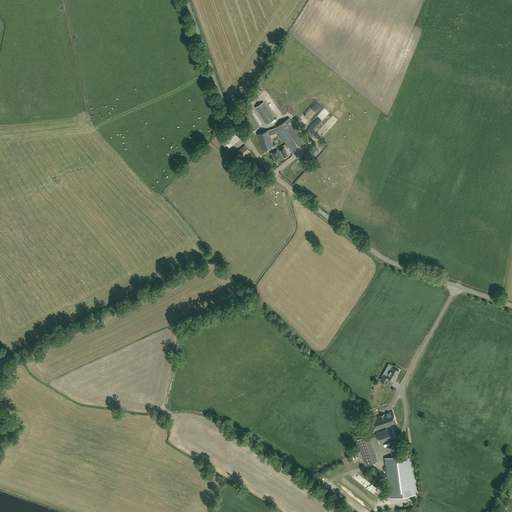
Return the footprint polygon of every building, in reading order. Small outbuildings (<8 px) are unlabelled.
[(255,86),(249,97),(247,100),(254,104),(262,91),(255,86)] [(318,101),(310,111),(316,115),(324,106),(318,101)] [(255,107),(267,124),(274,119),(263,102),(255,107)] [(241,116),(250,131),(259,126),(249,111),(241,116)] [(275,128),(257,134),(262,150),(269,147),(271,151),(271,152),(275,159),(278,157),(278,158),(281,156),(280,156),(281,155),(282,155),(284,157),(287,155),(283,147),(279,149),(280,150),(279,151),(277,148),(275,144),(273,145),(271,138),(270,135),(275,133),(278,132),(291,150),(305,140),(289,117),(275,128)] [(223,138),(231,147),(241,138),(234,129),(223,138)] [(249,151),(245,145),(234,153),(239,159),(249,151)] [(383,375),(380,380),(386,383),(389,378),(393,380),(396,376),(395,376),(396,375),(398,370),(393,367),(393,366),(389,363),(386,369),(389,371),(386,376),(383,375)] [(371,418),(375,430),(397,423),(393,411),(371,418)] [(376,433),(379,443),(395,438),(391,428),(376,433)] [(366,465),(378,461),(369,435),(357,439),(366,465)] [(410,454),(385,458),(390,497),(416,494),(410,454)] [(368,489),(374,493),(378,489),(371,484),(368,489)]
